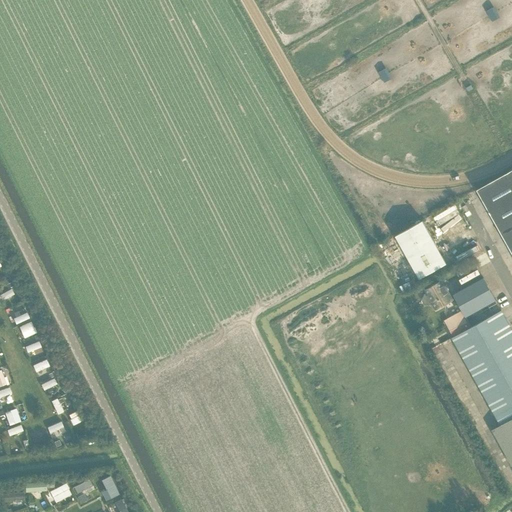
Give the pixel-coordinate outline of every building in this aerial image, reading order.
[(511,170),(477,190),(511,253),(511,170)] [(396,236),(408,256),(420,279),(447,264),(423,221),(396,236)] [(483,278),(453,295),(462,310),(471,327),(502,310),(495,300),(483,278)] [(442,280),(438,283),(424,290),(427,294),(424,296),(422,300),(424,304),(429,305),(432,304),(436,310),(453,300),(449,291),(449,289),(447,287),(445,285),(442,280)] [(462,310),(444,320),(453,337),(471,327),(462,310)] [(471,327),(453,337),(452,338),(500,425),(511,445),(511,329),(502,310),(471,327)]
